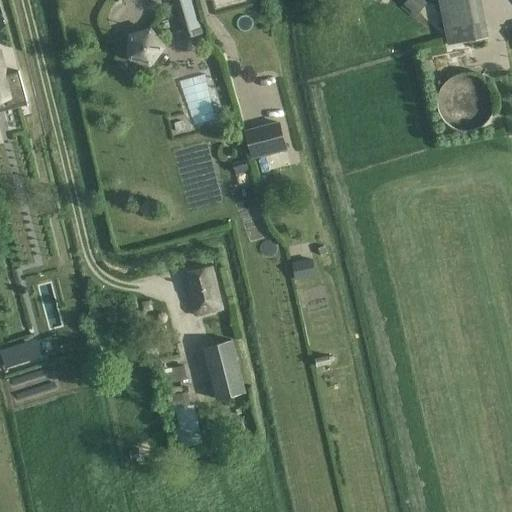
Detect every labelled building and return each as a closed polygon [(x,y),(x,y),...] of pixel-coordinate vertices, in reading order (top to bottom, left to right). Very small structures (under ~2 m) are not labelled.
[(176,0),(186,35),(203,30),(194,0),(176,0)] [(427,3),(423,0),(408,0),(404,4),(417,15),(427,3)] [(438,0),(445,30),(448,44),(489,36),(486,21),(482,0),(438,0)] [(128,59),(151,66),(166,47),(151,27),(128,34),(128,59)] [(0,99),(7,98),(9,104),(26,99),(19,72),(7,75),(0,49),(0,99)] [(497,100),(497,99),(496,93),(494,87),(489,79),(485,75),(479,72),(476,71),(469,69),(463,69),(457,71),(451,74),(446,77),(442,82),(439,88),(437,93),(437,99),(437,104),(439,110),(441,114),(445,120),(449,124),(454,126),(459,128),(465,129),(471,129),(477,128),(482,125),(487,122),(490,118),(494,112),(496,107),(497,100)] [(252,159),(287,150),(280,121),(244,130),(252,159)] [(315,276),(312,260),(292,264),(295,280),(315,276)] [(213,268),(185,275),(196,317),(222,310),(213,268)] [(0,349),(0,353),(9,374),(46,358),(35,333),(0,349)] [(246,392),(233,339),(203,346),(216,400),(246,392)] [(132,378),(140,376),(139,371),(138,367),(130,369),(131,372),(132,378)] [(184,441),(201,437),(194,404),(176,408),(184,441)]
